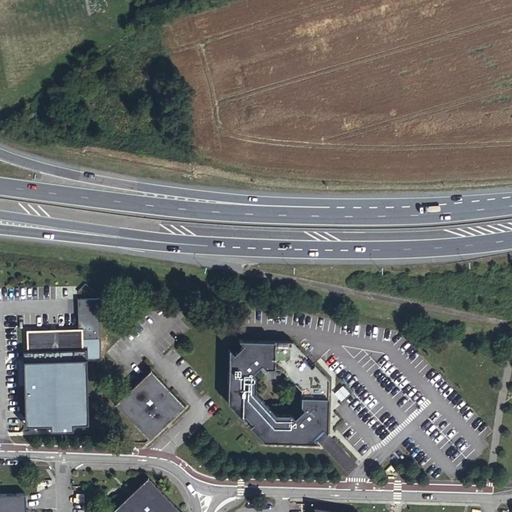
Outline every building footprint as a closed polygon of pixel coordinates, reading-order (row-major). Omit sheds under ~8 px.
[(25,330),(28,421),(83,420),(81,328),(25,330)] [(278,332),(242,332),(246,336),(236,347),(231,341),(231,379),(236,379),(236,396),(249,409),(258,418),(271,431),(287,431),(287,435),(324,436),(319,431),(329,421),(334,426),(335,389),(329,389),(329,373),(316,360),(306,350),(294,337),(278,337),(278,332)] [(295,332),(278,332),(278,337),(294,337),(306,350),(309,347),(295,332)] [(319,357),(316,360),(329,373),(329,389),(335,389),(335,372),(319,357)] [(144,371),(109,406),(143,441),(179,407),(144,371)] [(245,412),(249,409),(236,396),(236,379),(231,379),(230,397),(245,412)] [(270,436),(287,435),(287,431),(271,431),(258,418),(254,421),(270,436)] [(179,511),(146,480),(113,511),(179,511)] [(0,489),(0,511),(24,511),(24,489),(0,489)]
